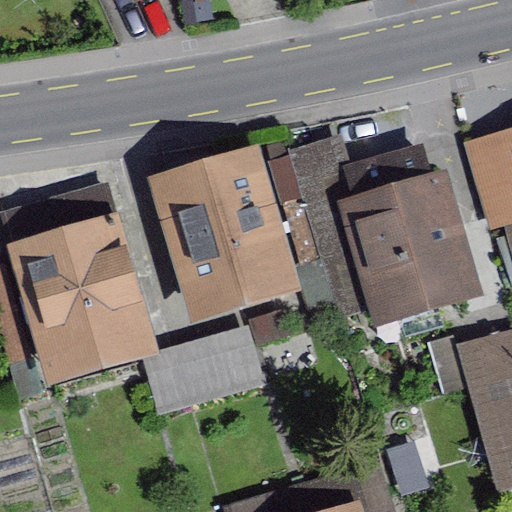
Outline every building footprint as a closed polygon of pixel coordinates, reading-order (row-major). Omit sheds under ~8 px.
[(511,140),(489,147),(511,225),(511,140)] [(441,221),(421,154),(349,175),(340,143),(291,158),(290,154),(271,160),(301,261),(296,263),(311,313),(335,305),(337,315),(371,305),(375,318),(462,292),(449,249),(462,245),(453,217),(441,221)] [(240,163),(171,184),(207,304),(276,284),(240,163)] [(107,188),(3,218),(22,284),(36,279),(61,368),(135,347),(114,272),(129,268),(107,188)] [(0,269),(0,332),(6,351),(23,347),(0,269)] [(245,330),(175,349),(189,396),(258,377),(245,330)] [(511,482),(511,334),(466,348),(505,485),(511,482)] [(189,396),(175,349),(147,357),(160,404),(189,396)] [(388,511),(376,467),(227,510),(227,511),(388,511)]
